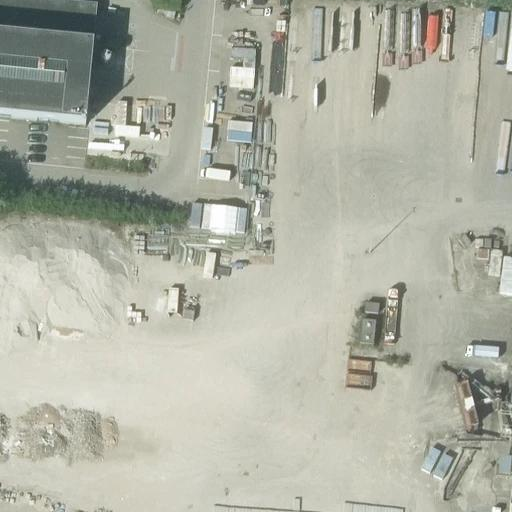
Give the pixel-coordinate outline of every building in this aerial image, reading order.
[(0,0),(0,119),(85,128),(96,7),(11,0),(0,0)] [(249,228),(250,194),(226,194),(225,227),(249,228)] [(511,254),(511,261),(502,260),(498,296),(511,297),(511,254)] [(363,315),(377,316),(378,307),(364,306),(363,315)] [(358,346),(373,347),(375,323),(361,322),(358,346)] [(240,337),(240,358),(320,360),(320,340),(240,337)] [(392,426),(394,465),(412,464),(410,425),(392,426)]
